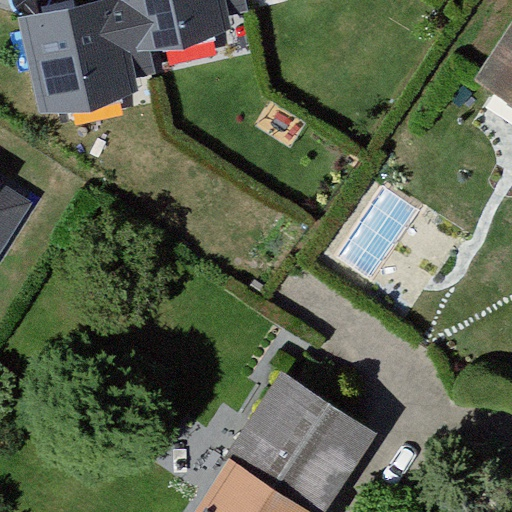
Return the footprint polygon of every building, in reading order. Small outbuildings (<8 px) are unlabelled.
[(130,0),(28,0),(45,85),(143,66),(130,0)] [(240,0),(138,0),(143,23),(241,4),(240,0)] [(511,7),(467,76),(511,106),(511,7)] [(172,61),(223,57),(221,31),(170,35),(172,61)] [(0,237),(33,184),(0,163),(0,237)] [(219,446),(312,509),(368,427),(275,364),(219,446)] [(219,446),(174,511),(309,511),(312,509),(219,446)]
